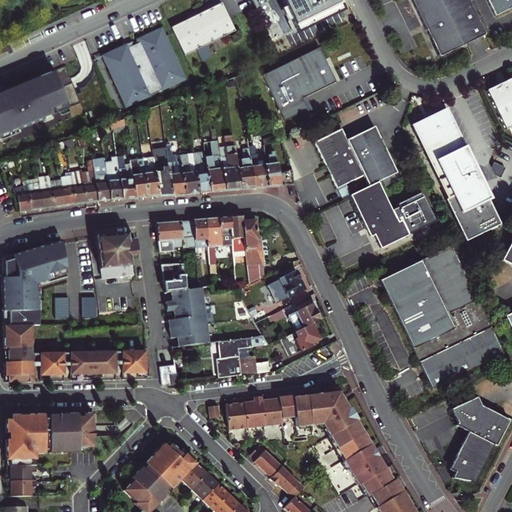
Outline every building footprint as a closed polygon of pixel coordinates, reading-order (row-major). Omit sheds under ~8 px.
[(281,0),(299,33),(346,9),(341,0),(281,0)] [(484,36),(467,0),(411,0),(422,23),(438,57),(484,36)] [(511,0),(484,0),(493,17),(509,10),(511,8),(511,0)] [(221,6),(219,7),(232,34),(234,33),(221,6)] [(184,57),(232,34),(219,7),(212,10),(171,29),(184,57)] [(155,31),(145,36),(145,37),(138,40),(139,43),(126,48),(125,45),(101,56),(124,108),(183,80),(160,29),(155,31)] [(321,46),(265,73),(287,118),(310,107),(307,100),(305,95),(337,80),(321,46)] [(0,138),(71,108),(55,71),(0,93),(0,138)] [(497,82),(486,88),(505,127),(511,124),(511,125),(511,74),(505,78),(497,82)] [(499,76),(495,78),(497,82),(505,78),(503,74),(499,76)] [(378,95),(339,112),(344,124),(383,106),(378,95)] [(444,108),(410,125),(437,180),(471,163),(444,108)] [(114,131),(117,130),(130,126),(129,118),(115,123),(114,123),(114,131)] [(372,126),(345,139),(362,174),(367,185),(377,181),(381,179),(393,173),(395,172),(375,130),(372,126)] [(362,174),(345,139),(340,128),(312,141),(325,166),(335,187),(344,183),(362,174)] [(240,190),(237,160),(237,152),(235,135),(229,135),(230,154),(222,155),(225,192),(232,191),(240,190)] [(71,139),(61,143),(63,147),(63,150),(73,146),(71,139)] [(253,189),(250,147),(249,139),(243,140),(244,152),(245,159),(237,160),(240,190),(246,190),(253,189)] [(263,189),(268,188),(266,166),(265,146),(250,147),(253,189),(263,189)] [(207,154),(208,165),(210,193),(217,192),(225,192),(222,155),(214,156),(214,148),(206,148),(207,154)] [(43,155),(42,150),(31,154),(32,159),(43,155)] [(208,165),(207,154),(203,154),(203,150),(201,150),(195,151),(196,165),(196,166),(208,165)] [(169,157),(170,166),(172,195),(175,195),(185,194),(183,166),(178,166),(177,156),(169,157)] [(159,196),(157,172),(156,157),(153,157),(154,160),(150,160),(151,173),(146,173),(148,197),(155,197),(159,196)] [(92,163),(96,182),(98,201),(103,201),(110,200),(109,181),(105,163),(105,158),(91,159),(92,163)] [(105,163),(109,181),(110,200),(116,200),(122,199),(120,180),(119,158),(112,159),(112,162),(105,163)] [(132,159),(134,178),(135,198),(141,198),(148,197),(146,173),(142,173),(140,161),(136,161),(136,158),(132,159)] [(279,187),(278,172),(277,158),(272,158),(273,166),(266,166),(268,188),(274,188),(279,188),(279,187)] [(437,180),(446,198),(479,183),(481,181),(472,162),(471,163),(437,180)] [(80,175),(83,184),(86,203),(91,202),(98,201),(96,182),(92,163),(87,164),(89,174),(80,175)] [(196,165),(183,166),(185,194),(193,194),(198,193),(196,166),(196,165)] [(208,165),(196,166),(198,193),(203,193),(210,193),(208,165)] [(164,172),(157,172),(159,196),(164,196),(172,195),(170,166),(163,167),(164,172)] [(278,172),(279,187),(287,186),(295,186),(293,171),(278,172)] [(69,174),(72,185),(74,204),(80,204),(86,203),(83,184),(80,175),(79,172),(69,173),(69,174)] [(393,173),(381,179),(384,185),(396,179),(393,173)] [(60,180),(62,187),(64,206),(69,205),(74,204),(72,185),(69,174),(65,175),(65,178),(60,178),(60,180)] [(134,178),(120,180),(122,199),(127,199),(135,198),(134,178)] [(54,207),(51,188),(49,181),(49,180),(38,181),(40,190),(43,209),(47,208),(54,207)] [(49,181),(51,188),(54,207),(60,207),(64,206),(62,187),(60,180),(49,181)] [(43,209),(40,190),(38,181),(25,183),(26,185),(28,192),(32,211),(36,210),(43,209)] [(350,194),(348,195),(366,231),(370,229),(373,234),(380,248),(434,220),(420,191),(396,203),(398,206),(390,209),(377,181),(367,185),(350,194)] [(481,181),(479,183),(489,203),(492,202),(481,181)] [(344,183),(335,187),(340,199),(348,195),(350,194),(344,183)] [(444,200),(465,241),(499,224),(489,203),(479,183),(446,198),(444,200)] [(15,187),(20,212),(26,211),(32,211),(28,192),(26,185),(15,187)] [(235,217),(229,217),(231,236),(232,254),(238,254),(237,250),(236,239),(244,238),(242,221),(242,216),(235,217)] [(231,236),(229,217),(223,218),(218,218),(220,237),(220,242),(226,241),(225,236),(231,236)] [(211,219),(205,219),(207,243),(214,242),(213,238),(220,237),(218,218),(211,219)] [(207,243),(205,219),(199,220),(193,221),(196,253),(199,253),(198,249),(207,248),(207,243)] [(242,221),(244,238),(245,249),(248,286),(262,278),(260,239),(257,239),(255,220),(250,221),(242,221)] [(196,253),(193,221),(186,221),(179,222),(180,239),(187,239),(188,252),(192,251),(193,254),(196,253)] [(169,223),(156,224),(159,252),(171,251),(171,248),(181,247),(180,239),(179,222),(169,223)] [(127,234),(95,236),(101,279),(132,275),(131,266),(129,256),(137,255),(135,240),(128,241),(127,234)] [(236,239),(237,250),(245,249),(244,238),(236,239)] [(511,239),(502,259),(511,263),(511,239)] [(67,276),(61,241),(45,246),(44,245),(1,259),(1,262),(3,326),(32,326),(38,325),(37,286),(67,276)] [(430,387),(500,353),(448,245),(378,278),(381,284),(430,387)] [(186,291),(183,263),(160,266),(161,272),(163,288),(164,293),(170,292),(186,291)] [(276,304),(304,289),(304,286),(302,282),(300,281),(296,274),(295,271),(267,285),(276,304)] [(207,344),(201,289),(186,291),(170,292),(171,302),(165,303),(165,307),(166,311),(172,310),(173,319),(167,320),(167,321),(169,335),(169,339),(176,338),(177,348),(207,344)] [(67,297),(54,298),(54,319),(68,319),(67,297)] [(95,297),(81,297),(81,318),(95,318),(95,297)] [(287,315),(295,331),(312,322),(320,318),(319,315),(320,315),(317,308),(316,309),(314,306),(312,302),(303,307),(303,306),(297,309),(297,310),(287,315)] [(258,303),(247,309),(254,323),(265,318),(258,303)] [(285,316),(282,309),(270,315),(268,316),(272,323),(285,316)] [(511,311),(502,316),(511,337),(511,311)] [(317,330),(312,322),(295,331),(291,332),(301,351),(316,344),(315,342),(321,339),(317,330)] [(32,326),(3,326),(2,326),(3,349),(6,349),(6,363),(3,363),(4,383),(33,382),(32,362),(39,362),(40,382),(63,381),(63,366),(69,366),(70,381),(115,380),(114,365),(121,365),(122,380),(145,379),(144,352),(121,353),(121,361),(114,361),(114,353),(69,354),(69,362),(63,362),(62,354),(32,355),(32,326)] [(281,342),(287,357),(295,354),(289,338),(281,342)] [(216,360),(218,379),(242,376),(241,366),(239,350),(238,340),(221,342),(222,355),(223,359),(216,360)] [(241,366),(242,376),(256,374),(255,364),(241,366)] [(174,367),(159,369),(162,387),(170,386),(168,375),(175,374),(174,367)] [(414,511),(402,491),(395,480),(392,481),(386,470),(377,456),(346,405),(338,393),(292,398),(292,396),(279,397),(278,395),(271,396),(271,400),(268,400),(264,401),(261,401),(261,397),(253,398),(254,402),(248,403),(243,403),(243,399),(235,400),(236,404),(233,404),(229,405),(225,405),(228,430),(282,424),(281,419),(294,418),(295,428),(321,425),(343,460),(341,461),(356,485),(358,484),(366,497),(368,496),(375,508),(377,511),(414,511)] [(461,429),(468,433),(482,406),(480,402),(478,397),(471,401),(451,410),(454,416),(457,424),(456,426),(461,429)] [(217,406),(208,407),(209,419),(219,418),(217,406)] [(468,433),(494,446),(496,447),(498,445),(510,421),(482,406),(468,433)] [(10,493),(10,497),(31,496),(31,487),(36,487),(36,481),(31,481),(31,473),(36,473),(35,454),(45,454),(44,450),(49,450),(49,454),(79,453),(78,448),(92,447),(92,439),(93,439),(92,413),(82,414),(82,418),(79,418),(79,414),(48,414),(48,419),(44,419),(43,415),(10,415),(10,420),(5,420),(5,433),(9,433),(9,437),(9,440),(5,440),(6,460),(9,460),(9,466),(6,466),(6,473),(9,473),(9,477),(9,481),(6,481),(6,488),(10,488),(10,493)] [(474,484),(494,446),(468,433),(464,440),(452,464),(449,470),(453,472),(455,473),(452,479),(453,480),(453,479),(470,483),(470,482),(474,484)] [(141,511),(149,511),(179,480),(213,511),(245,511),(234,500),(222,489),(211,479),(202,470),(193,461),(184,453),(182,455),(169,443),(166,447),(162,443),(129,478),(132,480),(122,490),(134,502),(132,503),(141,511)] [(250,455),(255,461),(264,452),(258,446),(250,455)] [(287,494),(297,483),(264,452),(255,461),(253,462),(255,464),(255,466),(257,468),(259,468),(267,476),(270,478),(269,480),(276,487),(278,485),(284,492),(287,494)] [(392,481),(395,480),(388,469),(386,470),(392,481)] [(303,489),(297,483),(287,494),(292,499),(294,498),(303,489)] [(358,484),(356,485),(364,498),(366,497),(358,484)] [(308,511),(294,498),(292,499),(284,509),(286,511),(308,511)]
